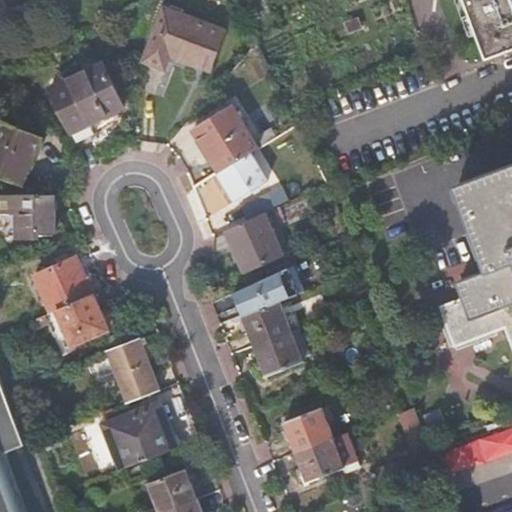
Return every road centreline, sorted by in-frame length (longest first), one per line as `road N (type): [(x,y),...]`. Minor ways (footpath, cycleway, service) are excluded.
road 1 (residential): [(255,511),(163,269)]
road 2 (residential): [(145,173),(124,174),(104,203),(134,266),(163,269)]
